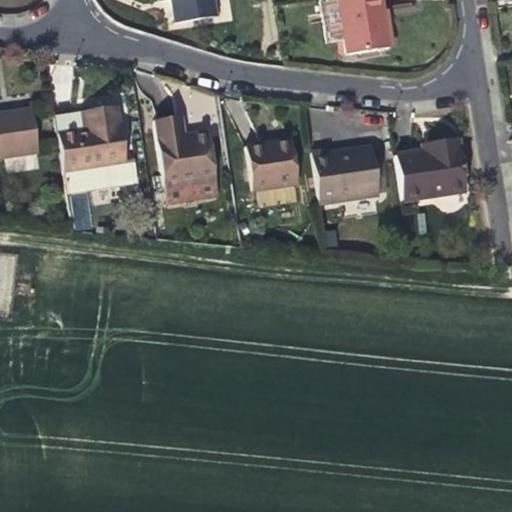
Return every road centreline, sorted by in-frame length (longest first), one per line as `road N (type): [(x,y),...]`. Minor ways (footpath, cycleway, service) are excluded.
road 1 (track): [(511,285),(0,231)]
road 2 (residential): [(71,37),(230,73),(397,93),(436,91),(465,75)]
road 3 (residential): [(509,271),(479,92),(465,75)]
